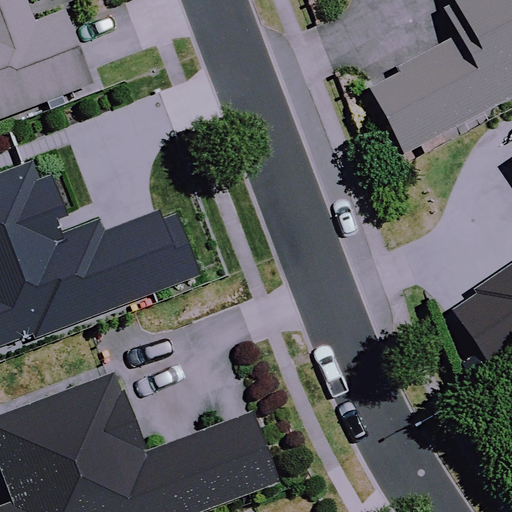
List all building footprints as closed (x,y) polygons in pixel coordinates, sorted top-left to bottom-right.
[(25,1),(27,0),(0,0),(0,119),(89,86),(62,9),(32,19),(25,1)] [(511,0),(439,0),(461,41),(361,93),(395,158),(511,97),(511,0)] [(103,225),(70,237),(63,217),(77,212),(57,157),(0,177),(0,350),(197,279),(173,212),(107,235),(103,225)] [(511,162),(509,164),(511,168),(511,267),(446,312),(487,373),(511,356),(511,162)] [(142,457),(111,375),(0,416),(0,471),(13,506),(0,510),(0,511),(202,511),(274,485),(248,417),(142,457)]
